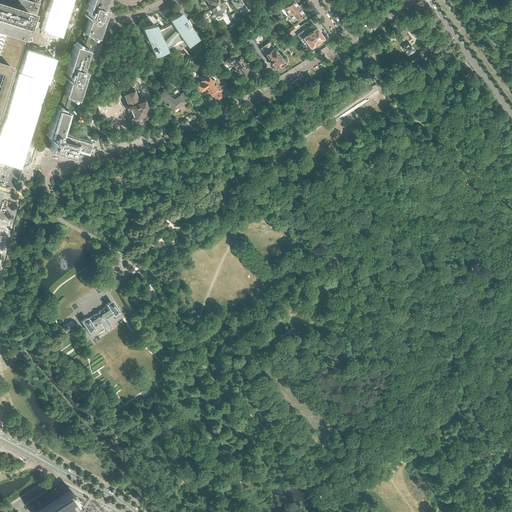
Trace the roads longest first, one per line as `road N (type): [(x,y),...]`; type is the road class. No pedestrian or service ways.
road 1 (residential): [(27,156),(65,165),(162,139),(243,106),(345,43)]
road 2 (secondary): [(27,156),(77,0)]
road 3 (secondary): [(59,0),(13,152)]
road 4 (tertiary): [(511,114),(427,0)]
